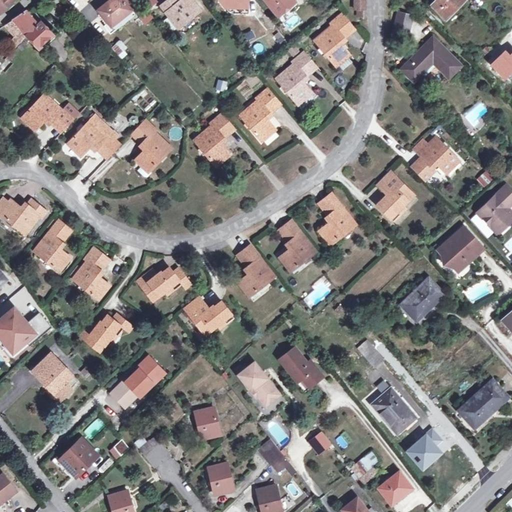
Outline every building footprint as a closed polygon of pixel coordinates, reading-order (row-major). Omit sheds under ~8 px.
[(97,9),(108,22),(110,26),(131,10),(123,0),(114,0),(106,6),(104,3),(97,9)] [(141,0),(149,9),(158,0),(157,0),(141,0)] [(166,0),(160,5),(166,12),(180,0),(166,0)] [(200,9),(192,0),(180,0),(166,12),(178,28),(200,9)] [(290,11),(287,8),(295,2),(293,0),(265,0),(281,19),(290,11)] [(357,8),(363,8),(365,9),(365,0),(354,0),(354,8),(357,8)] [(436,0),(433,4),(440,11),(438,13),(446,20),(465,0),(436,0)] [(12,19),(26,35),(36,46),(50,33),(39,21),(37,24),(25,10),(12,19)] [(134,15),(131,10),(110,26),(108,22),(103,26),(106,28),(110,34),(134,15)] [(342,13),(337,18),(350,33),(354,28),(342,13)] [(395,28),(409,32),(413,17),(400,13),(395,28)] [(339,42),(350,33),(337,18),(331,23),(332,25),(315,40),(336,65),(349,54),(339,42)] [(22,41),(26,35),(12,19),(3,25),(13,37),(8,42),(14,48),(17,46),(22,50),(26,45),(22,41)] [(407,38),(409,32),(395,28),(394,34),(407,38)] [(53,36),(50,33),(36,46),(39,49),(53,36)] [(107,41),(112,47),(118,41),(113,35),(107,41)] [(430,59),(449,78),(462,65),(433,37),(401,68),(413,81),(422,72),(420,70),(430,59)] [(289,48),(294,55),(298,51),(293,45),(289,48)] [(6,57),(10,61),(15,56),(11,52),(6,57)] [(304,52),(300,56),(312,71),(317,66),(304,52)] [(301,80),(312,71),(300,56),(293,62),(294,63),(276,78),(297,104),(311,92),(301,80)] [(344,86),(346,77),(336,75),(335,84),(344,86)] [(217,79),(215,91),(226,92),(227,81),(217,79)] [(268,88),(263,93),(275,107),(280,103),(268,88)] [(21,117),(34,130),(46,118),(56,127),(68,114),(59,105),(45,92),(21,117)] [(264,116),(275,107),(263,93),(256,98),(258,100),(240,115),(261,140),(274,129),(264,116)] [(64,100),(59,105),(69,114),(73,109),(64,100)] [(80,155),(91,144),(102,154),(114,141),(117,137),(117,134),(113,130),(111,130),(93,113),(92,113),(91,113),(90,113),(81,123),(84,126),(67,143),(80,155)] [(222,113),(217,117),(230,133),(235,128),(222,113)] [(73,119),(68,114),(56,127),(61,132),(73,119)] [(219,141),(230,133),(217,117),(211,123),(212,125),(195,140),(216,165),(229,154),(219,141)] [(131,133),(136,138),(149,124),(144,120),(131,133)] [(155,130),(149,124),(136,138),(146,148),(135,160),(148,172),(171,148),(153,132),(155,130)] [(419,153),(421,156),(430,165),(435,160),(446,172),(458,160),(436,137),(429,144),(419,153)] [(413,147),(419,153),(429,144),(423,138),(413,147)] [(119,145),(114,141),(102,154),(107,158),(119,145)] [(86,177),(97,161),(90,156),(78,171),(86,177)] [(421,156),(416,161),(430,176),(435,171),(430,165),(421,156)] [(425,181),(430,176),(416,161),(411,166),(425,181)] [(138,163),(133,166),(140,177),(145,173),(138,163)] [(376,183),(382,189),(395,177),(389,170),(376,183)] [(484,188),(494,178),(486,170),(476,180),(484,188)] [(395,177),(382,189),(387,194),(400,182),(395,177)] [(411,193),(400,182),(387,194),(383,198),(379,206),(390,218),(397,211),(394,209),(411,193)] [(478,212),(495,229),(505,220),(510,220),(511,217),(511,211),(509,209),(507,211),(505,209),(507,206),(511,200),(511,191),(505,185),(478,212)] [(331,193),(325,198),(334,211),(328,216),(331,221),(319,231),(330,244),(356,224),(331,193)] [(318,203),(328,216),(334,211),(325,198),(318,203)] [(10,199),(8,202),(0,211),(0,213),(25,234),(40,216),(41,217),(46,211),(31,199),(23,209),(10,199)] [(55,238),(65,225),(59,219),(34,250),(60,271),(70,258),(60,249),(64,245),(62,243),(55,238)] [(292,220),(284,225),(294,238),(288,243),(292,248),(279,258),(289,271),(316,251),(292,220)] [(495,229),(498,232),(510,220),(505,220),(495,229)] [(72,230),(65,225),(55,238),(62,243),(72,230)] [(278,230),(288,243),(294,238),(284,225),(278,230)] [(443,265),(452,263),(459,271),(483,249),(464,228),(440,248),(443,265)] [(251,245),(243,250),(253,263),(247,268),(250,273),(238,282),(248,296),(274,276),(251,245)] [(94,248),(89,253),(104,266),(109,260),(94,248)] [(253,263),(243,250),(237,255),(247,268),(253,263)] [(97,275),(104,266),(89,253),(84,259),(86,261),(73,278),(99,300),(109,286),(97,275)] [(160,271),(156,274),(141,285),(152,301),(164,292),(171,287),(174,289),(181,284),(185,289),(191,283),(179,267),(172,272),(168,267),(161,272),(160,271)] [(137,280),(141,285),(156,274),(152,268),(137,280)] [(400,304),(415,320),(443,294),(428,278),(400,304)] [(184,308),(190,315),(204,304),(199,296),(184,308)] [(213,305),(209,308),(194,320),(205,334),(222,320),(225,324),(233,317),(221,302),(214,307),(213,305)] [(204,304),(190,315),(194,320),(209,308),(204,304)] [(334,310),(339,315),(344,310),(339,305),(334,310)] [(14,308),(0,320),(0,338),(6,333),(18,348),(25,341),(29,345),(50,328),(39,314),(27,324),(14,308)] [(511,311),(502,320),(511,330),(511,311)] [(100,320),(96,324),(84,339),(99,351),(109,339),(115,332),(118,335),(124,328),(129,331),(133,325),(117,312),(112,318),(107,314),(101,321),(100,320)] [(79,334),(84,339),(96,324),(91,319),(79,334)] [(113,341),(118,335),(115,332),(109,339),(113,341)] [(0,338),(12,352),(18,348),(6,333),(0,338)] [(357,348),(373,367),(382,360),(366,340),(357,348)] [(310,366),(307,362),(294,346),(279,358),(297,381),(302,377),(309,386),(323,375),(313,363),(310,366)] [(33,371),(53,392),(61,400),(71,391),(63,382),(71,375),(51,354),(33,371)] [(151,382),(162,371),(148,356),(137,367),(138,369),(125,382),(124,380),(111,393),(124,407),(138,394),(140,396),(153,384),(151,382)] [(260,373),(262,372),(254,362),(239,374),(250,389),(254,386),(260,394),(258,396),(265,405),(280,394),(267,378),(265,379),(260,373)] [(81,372),(86,377),(90,373),(85,368),(81,372)] [(164,373),(162,371),(151,382),(153,384),(164,373)] [(376,387),(382,394),(391,387),(384,380),(376,387)] [(458,410),(474,428),(507,397),(492,380),(458,410)] [(257,397),(258,396),(260,394),(254,386),(250,389),(257,397)] [(416,417),(391,387),(382,394),(372,403),(397,433),(416,417)] [(435,405),(439,402),(434,397),(431,400),(435,405)] [(195,412),(201,439),(220,434),(213,407),(195,412)] [(322,432),(317,436),(322,442),(327,438),(322,432)] [(155,435),(146,441),(162,461),(170,454),(155,435)] [(342,435),(335,438),(340,449),(347,446),(342,435)] [(327,449),(322,442),(317,436),(310,442),(320,455),(327,449)] [(81,438),(59,459),(67,467),(75,476),(98,455),(81,438)] [(277,472),(286,466),(289,463),(270,439),(259,448),(277,472)] [(123,440),(118,445),(123,451),(128,447),(123,440)] [(154,467),(162,461),(146,441),(138,448),(154,467)] [(374,466),(379,461),(372,451),(350,468),(362,484),(378,471),(374,466)] [(64,470),(67,467),(59,459),(57,462),(64,470)] [(103,463),(94,472),(98,476),(107,466),(103,463)] [(208,467),(215,494),(233,489),(227,463),(208,467)] [(295,471),(289,463),(286,466),(292,474),(295,471)] [(396,497),(397,498),(411,488),(399,471),(378,487),(390,503),(396,497)] [(0,499),(1,502),(15,491),(2,474),(0,475),(0,499)] [(257,490),(261,511),(280,511),(275,486),(257,490)] [(109,495),(113,511),(132,511),(127,491),(109,495)] [(365,511),(366,511),(367,511),(356,498),(342,509),(343,511),(365,511)] [(73,507),(76,511),(79,511),(83,509),(79,503),(73,507)]
